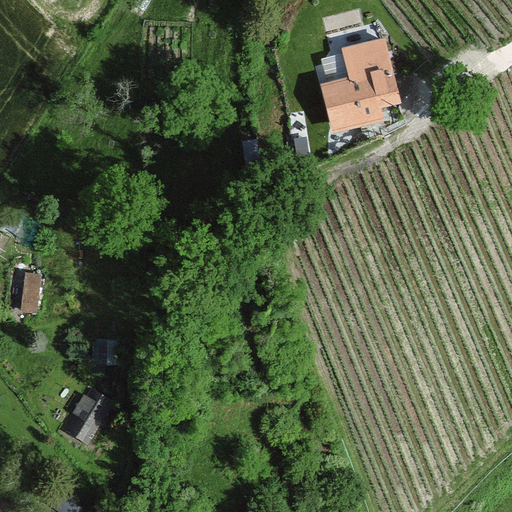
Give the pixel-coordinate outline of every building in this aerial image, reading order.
[(348,78),(320,85),(331,134),(383,122),(380,110),(401,105),(385,38),(341,49),(348,78)] [(270,140),(246,142),(249,172),(273,170),(270,140)] [(40,315),(43,277),(28,275),(25,314),(40,315)] [(92,400),(86,397),(65,432),(89,446),(114,404),(96,393),(92,400)] [(69,511),(75,503),(60,494),(54,503),(69,511)]
